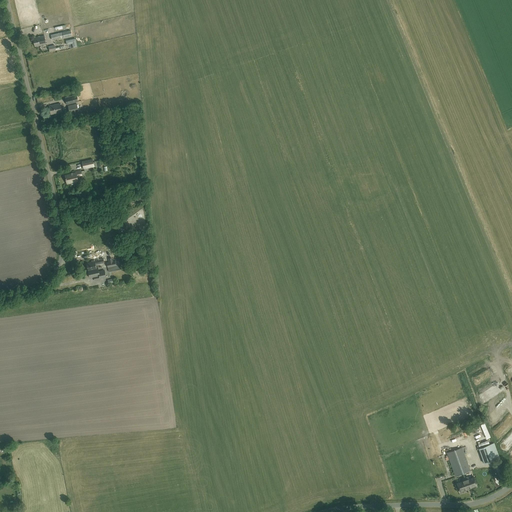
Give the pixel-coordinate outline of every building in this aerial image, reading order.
[(72,36),(70,30),(51,35),(52,40),(63,37),(63,38),(72,36)] [(35,47),(46,44),(44,35),(33,38),(35,47)] [(75,39),(66,41),(67,45),(72,44),(74,48),(77,48),(75,39)] [(78,102),(77,94),(65,98),(67,105),(78,102)] [(51,115),(62,112),(60,103),(49,106),(51,115)] [(79,112),(77,104),(68,106),(70,114),(79,112)] [(84,169),(94,166),(93,160),(82,162),(84,169)] [(67,184),(78,181),(77,176),(82,175),(81,170),(76,172),(76,173),(65,175),(67,184)] [(96,268),(96,265),(104,263),(103,258),(94,260),(94,261),(87,263),(86,264),(85,265),(86,267),(87,268),(88,267),(88,270),(96,268)] [(96,268),(88,270),(90,277),(94,276),(95,281),(100,279),(100,278),(106,277),(105,270),(99,272),(98,268),(96,268)] [(486,379),(503,370),(499,362),(481,372),(486,379)] [(492,444),(479,449),(484,464),(497,459),(492,444)] [(455,475),(470,469),(462,447),(447,453),(455,475)] [(457,483),(460,492),(468,490),(467,489),(470,488),(477,486),(474,477),(468,478),(468,477),(461,479),(462,481),(457,483)]
